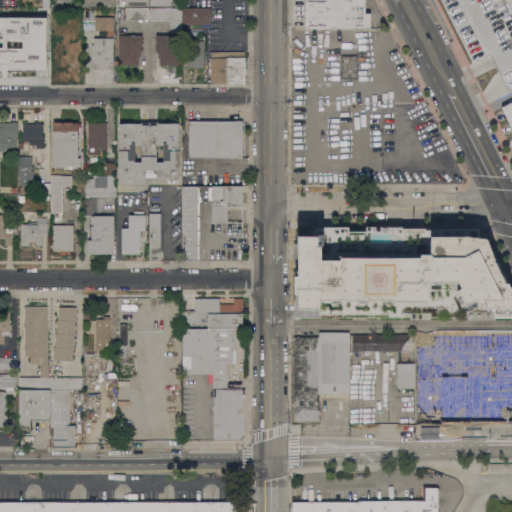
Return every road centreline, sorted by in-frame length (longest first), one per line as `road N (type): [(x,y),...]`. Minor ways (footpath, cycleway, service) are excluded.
road 1 (tertiary): [(268,458),(0,463)]
road 2 (residential): [(268,276),(0,276)]
road 3 (residential): [(267,95),(0,94)]
road 4 (residential): [(268,205),(505,205)]
road 5 (tertiary): [(268,205),(267,0)]
road 6 (tertiary): [(268,458),(268,323)]
road 7 (tertiary): [(511,447),(381,449)]
road 8 (primary): [(449,92),(505,205)]
